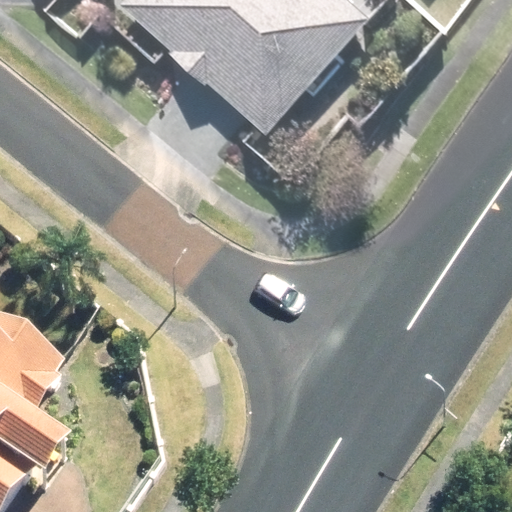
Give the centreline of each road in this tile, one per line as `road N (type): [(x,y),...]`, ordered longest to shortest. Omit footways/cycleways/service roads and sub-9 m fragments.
road 1 (residential): [(0,102),(370,356)]
road 2 (tertiary): [(370,356),(511,168)]
road 3 (tertiary): [(286,511),(370,356)]
